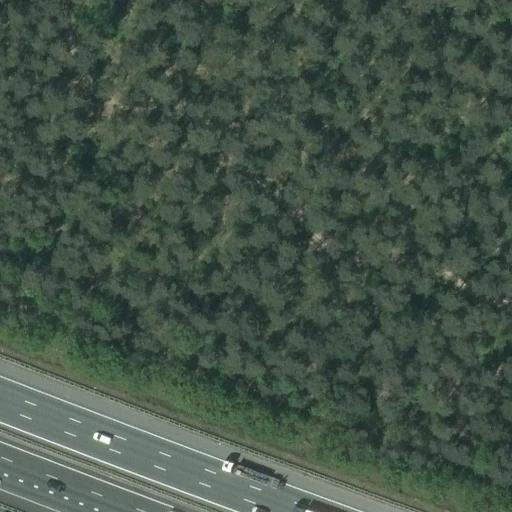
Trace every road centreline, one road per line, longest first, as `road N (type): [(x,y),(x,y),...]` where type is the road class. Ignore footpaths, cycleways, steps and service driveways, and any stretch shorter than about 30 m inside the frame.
road 1 (unknown): [(57,0),(81,102),(171,106),(229,163),(274,189),(316,242),(347,259),(427,264),(511,305)]
road 2 (motorway): [(298,511),(0,400)]
road 3 (motorway): [(0,466),(118,511)]
